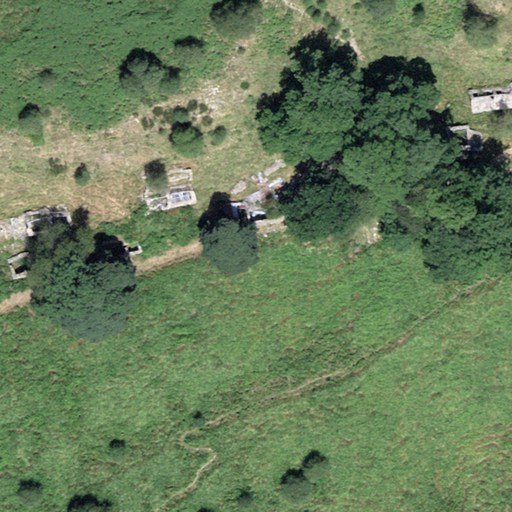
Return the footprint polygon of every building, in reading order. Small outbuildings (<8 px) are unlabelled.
[(473,117),(511,115),(511,87),(471,91),(473,117)] [(424,146),(432,118),(411,113),(404,140),(424,146)] [(449,152),(473,150),(472,129),(448,130),(449,152)] [(314,199),(351,178),(339,159),(303,180),(314,199)] [(152,215),(199,210),(192,173),(150,177),(145,196),(152,215)] [(230,235),(276,225),(296,216),(291,196),(223,208),(230,235)] [(32,241),(58,235),(52,208),(24,215),(32,241)] [(130,244),(130,237),(105,242),(109,264),(143,253),(142,240),(130,244)] [(63,282),(58,250),(31,257),(31,253),(9,260),(15,282),(35,276),(37,286),(63,282)]
